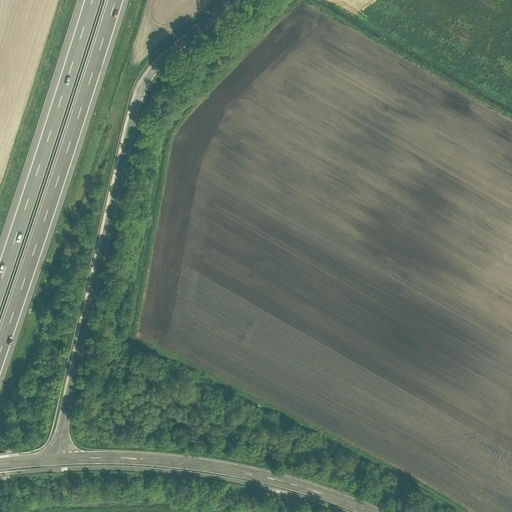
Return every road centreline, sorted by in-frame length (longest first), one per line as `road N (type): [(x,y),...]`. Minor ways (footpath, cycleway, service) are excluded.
road 1 (tertiary): [(61,455),(141,87),(228,0)]
road 2 (motorway): [(0,353),(114,0)]
road 3 (tertiary): [(61,455),(207,462),(376,511)]
road 4 (motorway): [(92,0),(0,286)]
